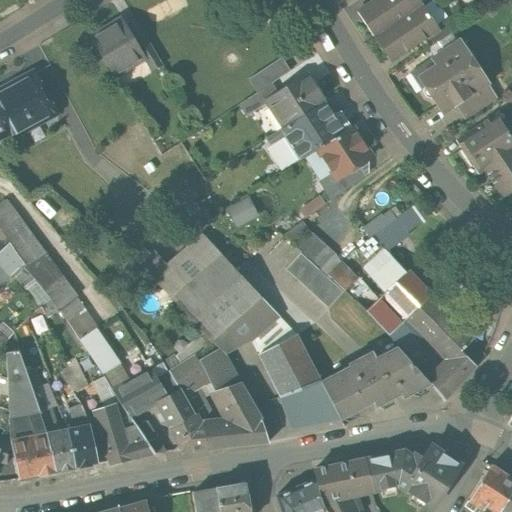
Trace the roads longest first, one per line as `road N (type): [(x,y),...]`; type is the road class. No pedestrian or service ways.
road 1 (residential): [(511,245),(430,172),(388,121),(311,0)]
road 2 (residential): [(260,459),(47,498),(0,499)]
road 3 (residential): [(475,426),(447,424),(260,459)]
